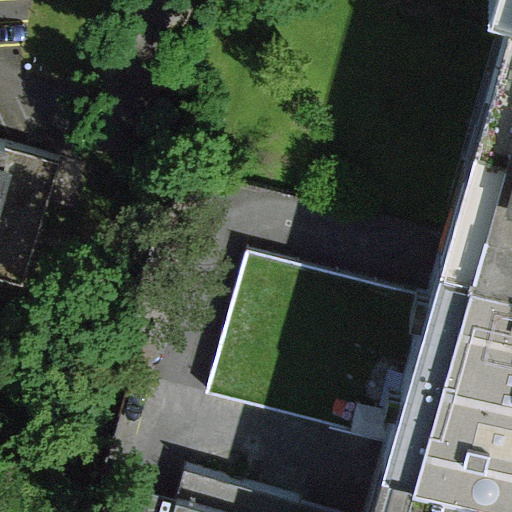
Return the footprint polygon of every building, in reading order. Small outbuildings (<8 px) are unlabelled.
[(0,0),(0,237),(49,253),(128,0),(0,0)] [(511,0),(510,0),(443,230),(511,247),(511,0)] [(385,430),(398,434),(511,461),(511,247),(443,230),(426,288),(385,430)] [(385,430),(426,288),(251,244),(211,386),(385,430)] [(374,511),(511,511),(511,461),(398,434),(374,511)] [(366,511),(190,460),(174,511),(366,511)]
